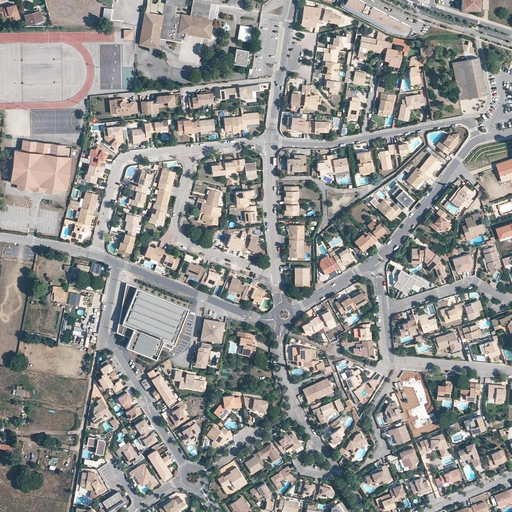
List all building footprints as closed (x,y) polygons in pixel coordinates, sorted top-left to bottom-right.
[(208,18),(209,10),(211,1),(219,3),(219,0),(164,0),(162,15),(144,12),(143,19),(138,44),(141,44),(158,47),(159,38),(181,42),(182,34),(210,38),(213,19),(208,18)] [(336,0),(340,1),(339,4),(382,28),(392,31),(403,34),(407,25),(359,0),(336,0)] [(479,0),(463,0),(463,4),(461,4),(461,10),(469,10),(469,9),(472,8),(472,10),(479,10),(479,0)] [(314,27),(316,21),(318,12),(320,7),(306,3),(301,20),(311,23),(311,26),(314,27)] [(20,20),(15,6),(3,10),(3,8),(0,8),(0,12),(2,18),(9,16),(9,18),(12,17),(14,22),(20,20)] [(339,21),(340,16),(333,11),(320,7),(318,12),(316,21),(320,23),(321,19),(326,20),(326,18),(329,19),(329,20),(338,22),(339,21)] [(103,20),(111,21),(112,9),(104,8),(103,20)] [(27,25),(42,20),(39,11),(24,15),(27,25)] [(253,27),(239,25),(237,40),(250,42),(253,27)] [(132,31),(123,30),(123,39),(132,39),(132,31)] [(345,32),(345,35),(335,34),(335,36),(333,36),(332,43),(329,43),(329,48),(337,49),(339,49),(339,45),(342,45),(343,41),(349,42),(350,32),(345,32)] [(380,51),(382,40),(376,39),(360,36),(358,52),(357,55),(357,57),(365,59),(367,50),(380,52),(380,51)] [(410,40),(392,37),(391,42),(409,45),(410,40)] [(396,53),(396,49),(390,48),(391,42),(388,41),(382,40),(380,51),(385,52),(384,60),(388,60),(393,61),(393,63),(399,64),(401,54),(396,53)] [(323,51),(325,51),(324,60),(336,62),(337,49),(329,48),(323,47),(322,51),(323,51)] [(236,49),(233,63),(245,65),(247,50),(236,49)] [(408,66),(409,66),(407,73),(409,81),(419,80),(417,71),(415,71),(415,66),(416,66),(422,65),(421,60),(416,61),(415,57),(411,57),(411,59),(410,60),(410,62),(409,62),(408,66)] [(486,86),(478,57),(452,64),(460,93),(468,91),(486,86)] [(339,62),(336,62),(324,60),(323,68),(320,68),(319,68),(319,73),(325,74),(334,75),(337,75),(339,62)] [(325,74),(323,85),(329,86),(328,91),(331,91),(336,92),(338,81),(334,80),(334,75),(325,74)] [(252,98),(251,85),(223,89),(224,98),(234,97),(245,96),(246,99),(252,98)] [(468,91),(470,98),(488,93),(486,86),(468,91)] [(307,105),(307,104),(312,105),(312,106),(316,106),(318,94),(313,93),(313,95),(309,94),(309,93),(309,90),(305,90),(305,92),(304,92),(304,95),(303,105),(307,105)] [(470,98),(468,91),(460,93),(462,101),(470,98)] [(196,104),(201,104),(206,103),(212,103),(211,101),(210,92),(206,93),(199,93),(195,94),(195,96),(194,96),(191,96),(192,107),(197,106),(196,104)] [(387,111),(391,111),(392,101),(393,101),(394,95),(381,92),(380,99),(381,99),(380,103),(379,103),(377,113),(382,114),(382,112),(386,113),(387,111)] [(291,93),(289,103),(303,105),(304,95),(291,93)] [(397,118),(407,120),(409,110),(408,110),(408,108),(407,108),(408,105),(409,105),(413,104),(413,102),(418,101),(418,105),(423,104),(421,93),(404,96),(404,98),(400,99),(401,103),(400,103),(397,118)] [(172,106),(171,94),(161,95),(161,97),(159,97),(159,95),(155,96),(153,100),(148,101),(149,113),(156,112),(155,107),(155,103),(164,102),(165,106),(166,106),(172,106)] [(359,98),(352,96),(351,96),(351,97),(351,100),(350,100),(347,113),(357,114),(360,102),(358,101),(359,98)] [(134,103),(133,102),(129,102),(128,104),(126,104),(124,104),(123,103),(123,102),(122,102),(121,101),(120,101),(120,99),(112,100),(114,114),(115,115),(135,113),(134,103)] [(149,113),(148,101),(142,101),(139,102),(140,114),(149,113)] [(258,122),(257,112),(241,114),(241,117),(242,130),(247,129),(247,128),(246,124),(257,122),(258,122)] [(290,123),(290,126),(298,126),(298,129),(302,129),(302,131),(308,132),(309,121),(304,120),(304,118),(288,116),(287,123),(290,123)] [(242,130),(241,117),(223,119),(224,130),(231,129),(231,132),(238,131),(242,131),(242,130)] [(214,129),(213,118),(195,120),(195,121),(196,131),(200,130),(208,130),(214,129)] [(162,120),(162,121),(148,123),(149,133),(154,132),(154,131),(159,130),(167,129),(166,124),(167,124),(166,119),(162,120)] [(196,131),(195,121),(190,122),(190,119),(183,120),(183,119),(177,120),(178,131),(183,130),(191,130),(191,133),(196,132),(196,131)] [(327,132),(328,122),(309,120),(309,121),(308,132),(314,132),(314,130),(318,131),(327,132)] [(143,123),(144,129),(131,130),(132,141),(139,140),(145,139),(145,138),(145,136),(146,136),(150,136),(149,133),(148,123),(143,123)] [(122,139),(121,125),(103,127),(103,128),(104,136),(106,136),(107,140),(113,145),(116,146),(117,146),(118,144),(118,142),(120,142),(119,139),(122,139)] [(453,135),(453,137),(452,137),(450,135),(447,139),(444,137),(442,140),(444,142),(439,149),(445,154),(449,148),(452,151),(458,143),(458,142),(459,140),(459,134),(453,135)] [(17,183),(17,188),(59,193),(60,188),(66,189),(70,157),(63,157),(64,146),(22,141),(21,151),(14,150),(10,182),(17,183)] [(511,162),(497,168),(501,181),(511,177),(511,141),(511,143),(511,162)] [(407,152),(406,143),(397,144),(397,143),(392,144),(394,153),(394,154),(407,152)] [(387,145),(388,149),(379,150),(382,169),(391,168),(389,154),(394,153),(392,144),(387,145)] [(88,156),(91,157),(89,165),(104,168),(105,164),(101,163),(101,162),(102,160),(100,160),(102,158),(103,158),(106,154),(96,147),(93,150),(90,150),(88,156)] [(371,161),(370,160),(368,151),(356,153),(356,158),(358,157),(359,162),(357,163),(358,171),(372,168),(371,161)] [(298,155),(297,158),(292,158),(285,158),(286,165),(290,165),(290,171),(300,170),(300,165),(304,165),(305,155),(298,155)] [(323,173),(323,172),(328,171),(334,170),(332,160),(331,155),(326,156),(326,159),(319,161),(319,162),(316,163),(316,169),(318,169),(319,174),(323,173)] [(431,174),(429,173),(434,167),(436,169),(440,163),(431,155),(419,170),(429,178),(432,175),(431,174)] [(347,169),(345,157),(337,159),(332,160),(334,170),(334,171),(347,169)] [(495,163),(497,168),(511,162),(511,157),(509,159),(495,163)] [(240,170),(245,169),(246,178),(256,176),(255,162),(244,163),(244,158),(239,159),(240,170)] [(224,162),(225,170),(235,169),(235,170),(240,170),(239,159),(234,160),(234,161),(224,162)] [(219,163),(219,165),(211,166),(212,176),(225,174),(225,170),(224,162),(219,162),(219,163)] [(103,173),(104,168),(89,165),(86,176),(85,175),(84,181),(93,183),(95,176),(97,177),(99,177),(100,172),(101,173),(103,173)] [(406,181),(415,188),(422,179),(425,181),(426,182),(429,178),(419,170),(416,168),(406,181)] [(173,171),(162,169),(157,187),(159,188),(170,190),(171,188),(172,186),(169,186),(173,171)] [(135,187),(146,190),(150,174),(141,171),(138,183),(136,182),(134,186),(135,187)] [(425,181),(422,179),(415,188),(417,190),(425,181)] [(455,193),(456,194),(450,201),(459,209),(468,196),(472,192),(464,185),(461,189),(459,187),(455,193)] [(284,191),(286,191),(286,197),(284,197),(284,201),(298,200),(298,190),(296,190),(296,186),(284,186),(284,191)] [(459,187),(458,186),(447,199),(450,201),(456,194),(455,193),(459,187)] [(134,191),(137,191),(135,199),(132,199),(131,204),(142,207),(146,190),(135,187),(134,191)] [(171,191),(170,190),(159,188),(155,204),(166,206),(168,198),(169,195),(170,195),(171,191)] [(405,206),(404,205),(410,199),(399,188),(392,195),(396,199),(393,202),(394,204),(401,210),(405,206)] [(206,203),(217,206),(221,192),(210,189),(208,195),(206,203)] [(254,189),(235,191),(237,208),(243,207),(248,206),(248,202),(247,196),(255,195),(254,189)] [(97,195),(85,192),(81,208),(93,211),(94,207),(92,206),(93,201),(95,202),(97,195)] [(284,204),(286,204),(286,210),(284,210),(284,215),(296,215),(296,210),(298,210),(298,200),(284,201),(284,204)] [(401,210),(394,204),(391,207),(383,200),(376,207),(389,219),(395,212),(397,214),(401,210)] [(220,208),(217,206),(206,203),(203,203),(202,202),(200,211),(203,212),(203,213),(201,219),(205,220),(205,222),(210,224),(211,223),(216,224),(217,221),(218,221),(220,212),(219,212),(220,208)] [(155,204),(154,203),(149,221),(155,223),(157,219),(163,220),(164,217),(162,215),(162,213),(163,211),(165,212),(167,207),(166,206),(155,204)] [(243,207),(244,209),(245,222),(255,221),(255,215),(254,211),(256,210),(255,205),(248,206),(243,207)] [(81,208),(80,208),(77,222),(89,226),(93,211),(81,208)] [(438,214),(439,215),(436,219),(435,218),(433,217),(428,224),(436,230),(439,226),(444,230),(450,224),(443,218),(446,214),(439,208),(436,212),(438,214)] [(200,211),(197,220),(205,222),(205,220),(201,219),(203,213),(203,212),(200,211)] [(483,221),(475,224),(474,219),(481,216),(481,215),(480,211),(472,214),(472,215),(468,217),(468,219),(465,220),(466,223),(462,225),(466,237),(471,236),(471,234),(478,232),(485,229),(483,221)] [(389,219),(390,221),(397,214),(395,212),(389,219)] [(127,234),(135,236),(140,217),(126,213),(125,220),(126,221),(129,222),(126,230),(128,230),(127,234)] [(375,237),(379,233),(380,235),(386,230),(379,223),(377,224),(373,220),(367,225),(371,229),(366,234),(373,242),(376,239),(376,238),(375,237)] [(499,238),(511,233),(511,221),(496,227),(499,238)] [(88,230),(89,226),(77,222),(75,222),(73,231),(72,231),(70,236),(80,239),(81,235),(81,232),(83,233),(85,233),(86,229),(87,230),(88,230)] [(289,225),(289,240),(303,239),(304,239),(303,225),(289,225)] [(353,241),(361,249),(368,243),(370,245),(373,242),(366,234),(364,232),(353,241)] [(127,234),(125,234),(123,242),(121,250),(130,252),(135,236),(127,234)] [(242,235),(240,238),(231,235),(228,243),(237,247),(236,249),(238,250),(240,251),(245,239),(246,236),(242,235)] [(260,247),(256,246),(257,241),(256,241),(257,237),(251,235),(249,238),(250,238),(249,241),(245,239),(240,251),(245,253),(246,250),(247,248),(254,250),(253,252),(258,254),(258,255),(261,249),(260,247)] [(289,257),(303,256),(303,239),(289,240),(288,240),(289,244),(291,244),(291,247),(291,249),(289,249),(289,257)] [(361,249),(362,251),(370,245),(368,243),(361,249)] [(144,255),(150,257),(158,260),(159,259),(162,251),(162,250),(159,249),(157,248),(151,246),(148,245),(144,255)] [(489,270),(500,266),(493,246),(483,250),(485,254),(484,254),(485,257),(487,263),(488,262),(489,264),(488,264),(487,264),(489,270)] [(411,260),(423,261),(427,263),(426,264),(431,268),(432,266),(435,263),(438,266),(435,269),(439,279),(445,277),(440,261),(438,260),(439,258),(426,247),(424,250),(418,250),(418,249),(411,249),(411,260)] [(343,264),(341,262),(346,259),(347,262),(352,259),(348,251),(347,252),(345,249),(335,254),(333,250),(330,252),(332,256),(339,267),(343,264)] [(170,256),(166,255),(166,253),(162,251),(159,259),(164,261),(164,263),(172,267),(176,268),(179,260),(172,257),(170,256)] [(441,255),(444,258),(445,262),(449,261),(448,256),(443,252),(441,255)] [(197,257),(197,258),(186,255),(185,259),(202,264),(203,259),(197,257)] [(322,262),(327,272),(333,268),(334,269),(339,267),(332,256),(322,262)] [(469,256),(453,262),(457,273),(471,269),(472,265),(469,256)] [(189,275),(188,277),(200,282),(205,269),(201,267),(195,264),(190,262),(186,273),(189,275)] [(322,262),(319,264),(324,273),(327,272),(322,262)] [(90,271),(101,274),(103,265),(92,263),(90,271)] [(75,271),(70,270),(70,275),(82,277),(83,273),(85,273),(86,268),(76,267),(75,271)] [(307,285),(307,280),(296,280),(296,267),(293,267),(293,285),(307,285)] [(307,267),(296,267),(296,280),(307,280),(307,267)] [(409,276),(394,268),(392,273),(398,277),(397,282),(394,287),(400,292),(409,276)] [(213,272),(205,269),(200,282),(211,287),(212,284),(216,286),(220,275),(217,274),(213,272)] [(409,276),(400,292),(406,295),(412,287),(414,284),(415,285),(419,287),(421,288),(424,285),(409,276)] [(248,287),(245,286),(238,283),(238,281),(239,280),(232,277),(228,289),(242,295),(240,298),(244,299),(246,292),(248,287)] [(130,335),(129,338),(125,347),(155,359),(161,345),(171,349),(188,308),(125,283),(128,299),(122,300),(116,333),(127,337),(128,334),(130,335)] [(248,287),(246,292),(251,294),(250,297),(254,298),(258,300),(260,296),(262,291),(257,289),(254,288),(255,286),(250,284),(248,287)] [(356,306),(361,303),(367,299),(361,289),(355,292),(356,294),(355,295),(354,293),(350,295),(355,305),(356,306)] [(54,290),(53,297),(57,298),(57,300),(62,301),(64,291),(54,290)] [(246,292),(244,299),(252,302),(254,298),(250,297),(251,294),(246,292)] [(89,297),(72,293),(70,305),(87,308),(89,297)] [(336,302),(342,312),(351,307),(355,305),(350,295),(349,294),(345,296),(346,298),(342,301),(341,299),(336,302)] [(469,303),(470,305),(464,307),(463,305),(462,302),(458,303),(461,315),(466,313),(468,319),(479,315),(477,310),(479,309),(476,301),(469,303)] [(454,307),(451,308),(447,309),(447,308),(446,307),(439,310),(441,316),(442,316),(445,322),(458,318),(457,316),(461,315),(458,303),(453,305),(454,307)] [(323,325),(327,323),(328,325),(335,322),(329,310),(326,311),(323,313),(322,312),(317,314),(318,315),(323,325)] [(413,315),(415,323),(419,321),(422,332),(437,327),(434,320),(428,323),(426,318),(425,313),(417,316),(416,314),(413,315)] [(511,313),(503,316),(503,315),(489,319),(491,325),(495,324),(496,327),(500,326),(502,326),(504,326),(506,327),(507,328),(510,327),(511,331),(511,313)] [(318,315),(310,319),(310,320),(307,321),(303,324),(306,332),(310,333),(316,330),(319,328),(323,326),(323,325),(318,315)] [(407,320),(407,322),(405,322),(404,321),(401,322),(401,323),(398,324),(398,327),(400,334),(404,333),(405,335),(410,334),(409,331),(413,330),(412,328),(416,327),(415,323),(413,315),(409,316),(410,319),(407,320)] [(226,323),(205,320),(202,342),(212,343),(223,345),(226,323)] [(362,327),(359,327),(360,335),(358,336),(359,340),(371,339),(371,335),(370,335),(369,331),(368,327),(370,327),(369,322),(362,323),(362,327)] [(460,339),(464,338),(469,337),(469,338),(474,336),(478,335),(476,329),(474,330),(472,325),(461,329),(461,330),(457,332),(460,339)] [(240,337),(239,343),(243,343),(242,353),(249,355),(249,352),(254,353),(255,346),(251,346),(252,338),(247,337),(248,332),(237,330),(236,337),(240,337)] [(457,349),(452,332),(433,337),(436,347),(447,343),(449,351),(457,349)] [(359,347),(360,352),(368,351),(368,353),(373,353),(373,350),(371,339),(359,340),(356,340),(356,347),(359,347)] [(496,350),(495,350),(493,345),(495,345),(495,344),(493,340),(484,343),(485,347),(484,347),(486,353),(487,353),(489,358),(498,355),(496,350)] [(212,343),(202,342),(201,346),(198,348),(197,350),(199,350),(199,353),(197,354),(195,365),(205,367),(205,364),(204,362),(205,355),(204,354),(205,352),(207,352),(208,347),(209,347),(211,347),(212,343)] [(304,349),(300,348),(300,346),(298,346),(291,347),(292,360),(296,360),(310,359),(310,347),(304,346),(304,349)] [(112,368),(106,359),(100,362),(102,366),(99,367),(103,372),(100,374),(101,376),(97,378),(103,387),(107,385),(108,387),(111,385),(116,394),(122,390),(120,387),(123,385),(119,379),(114,382),(115,382),(113,384),(111,381),(112,380),(108,374),(107,375),(105,371),(107,370),(107,371),(112,368)] [(296,365),(303,365),(311,364),(313,370),(322,366),(320,362),(317,363),(317,362),(316,359),(310,359),(296,360),(296,365)] [(356,376),(355,376),(353,377),(352,375),(359,371),(357,368),(353,370),(351,368),(344,371),(346,377),(345,378),(349,388),(363,381),(361,378),(359,379),(358,379),(357,377),(356,376)] [(153,372),(151,369),(146,372),(151,379),(152,378),(154,381),(153,382),(155,385),(156,384),(158,387),(157,388),(151,392),(156,398),(161,395),(163,394),(165,396),(163,397),(165,401),(167,400),(169,403),(167,404),(170,407),(171,407),(174,405),(172,401),(175,399),(156,370),(153,372)] [(113,370),(108,374),(112,380),(117,376),(113,370)] [(181,371),(175,370),(174,378),(179,379),(178,387),(183,387),(184,386),(202,389),(204,380),(196,379),(196,381),(194,380),(194,378),(193,378),(194,374),(186,373),(185,377),(180,376),(181,371)] [(358,397),(362,394),(360,391),(365,387),(367,389),(370,387),(372,386),(373,386),(375,383),(373,378),(372,377),(363,381),(349,388),(348,388),(355,402),(359,399),(358,397)] [(333,391),(327,378),(302,389),(308,402),(333,391)] [(445,383),(445,385),(443,385),(438,384),(437,392),(437,396),(441,396),(449,397),(451,381),(446,380),(445,383)] [(470,387),(470,389),(468,389),(461,388),(460,395),(465,395),(465,399),(469,399),(474,400),(474,399),(475,399),(476,394),(476,392),(479,393),(480,385),(475,384),(475,383),(470,382),(470,387)] [(489,383),(488,397),(496,398),(495,402),(501,402),(502,398),(504,398),(505,388),(497,387),(497,384),(489,383)] [(28,390),(28,389),(14,387),(13,394),(29,397),(30,391),(28,390)] [(128,392),(118,398),(125,409),(133,405),(131,402),(134,400),(128,392)] [(226,408),(227,406),(231,406),(234,405),(234,407),(240,406),(239,398),(233,399),(232,397),(232,395),(222,396),(223,404),(219,404),(213,413),(218,416),(219,416),(221,414),(224,412),(226,413),(228,409),(226,408)] [(105,404),(100,397),(96,400),(98,403),(93,406),(93,412),(94,415),(91,417),(89,425),(95,426),(96,421),(102,416),(101,414),(104,412),(107,417),(112,414),(106,406),(105,406),(104,404),(105,404)] [(244,405),(252,406),(252,408),(253,409),(259,410),(260,412),(266,408),(267,401),(243,397),(244,405)] [(337,410),(342,408),(338,398),(332,400),(336,409),(337,410)] [(349,398),(345,400),(348,407),(349,409),(351,407),(353,405),(349,398)] [(385,408),(387,410),(388,413),(385,414),(386,417),(384,418),(386,422),(401,416),(399,412),(394,400),(390,401),(390,402),(391,404),(390,405),(388,404),(387,403),(384,408),(385,408)] [(174,405),(171,407),(173,410),(171,411),(173,413),(171,414),(170,415),(172,419),(174,422),(178,419),(180,422),(185,419),(183,417),(185,415),(181,410),(183,409),(181,405),(181,404),(179,401),(174,405)] [(329,401),(322,405),(320,401),(311,406),(314,413),(316,412),(321,423),(326,421),(323,415),(322,413),(333,408),(329,401)] [(142,414),(137,406),(126,412),(131,421),(142,414)] [(480,415),(470,418),(473,426),(469,428),(471,433),(485,429),(480,415)] [(109,420),(114,427),(117,425),(117,423),(113,417),(109,420)] [(331,423),(333,426),(340,421),(338,417),(331,423)] [(150,427),(145,419),(135,425),(142,436),(149,432),(147,429),(150,427)] [(182,430),(180,431),(182,434),(179,436),(183,442),(187,439),(195,440),(196,431),(198,432),(199,428),(195,422),(193,423),(191,420),(180,427),(182,430)] [(333,426),(335,429),(332,431),(331,433),(333,437),(332,438),(331,439),(334,443),(343,437),(342,435),(345,433),(343,430),(344,429),(341,425),(343,424),(340,421),(333,426)] [(396,443),(409,438),(404,423),(387,430),(389,434),(392,433),(394,432),(395,434),(393,434),(396,443)] [(223,427),(220,430),(213,425),(212,427),(210,425),(207,429),(209,431),(206,435),(213,440),(218,443),(221,442),(222,441),(223,440),(224,440),(227,437),(228,437),(231,433),(223,427)] [(361,431),(356,434),(352,440),(350,439),(346,446),(342,444),(339,450),(347,455),(351,450),(354,452),(357,446),(359,443),(361,441),(362,440),(365,439),(361,431)] [(149,432),(142,436),(139,438),(142,444),(145,443),(149,448),(151,447),(157,443),(158,441),(154,433),(150,434),(149,432)] [(289,436),(287,437),(284,436),(278,440),(277,438),(274,441),(281,451),(284,449),(285,450),(291,446),(293,448),(296,446),(295,445),(300,442),(293,432),(288,435),(289,436)] [(448,449),(442,433),(423,440),(424,443),(420,444),(422,449),(426,447),(427,449),(430,447),(430,446),(433,446),(433,447),(438,447),(440,447),(442,452),(448,449)] [(86,444),(96,446),(98,446),(97,453),(102,454),(104,441),(103,438),(97,438),(97,437),(95,436),(95,437),(88,436),(86,444)] [(118,448),(122,454),(123,454),(124,455),(124,456),(128,463),(138,456),(129,441),(118,448)] [(159,447),(157,443),(151,447),(153,450),(147,454),(158,471),(154,474),(158,479),(161,477),(163,479),(170,475),(168,472),(170,471),(167,467),(166,468),(164,466),(166,465),(171,461),(167,455),(161,458),(160,459),(158,456),(159,455),(157,452),(156,453),(154,450),(155,449),(159,447)] [(264,456),(268,453),(269,455),(272,461),(279,456),(271,443),(265,447),(267,448),(265,449),(264,448),(257,452),(261,460),(265,457),(264,456)] [(457,451),(460,458),(471,454),(475,464),(480,462),(472,443),(465,445),(466,448),(457,451)] [(428,452),(427,449),(426,447),(422,449),(420,444),(416,446),(420,455),(428,452)] [(417,457),(412,446),(398,451),(401,458),(402,457),(403,460),(406,459),(408,464),(407,464),(409,469),(415,466),(414,462),(413,459),(417,457)] [(450,453),(448,449),(442,452),(440,447),(438,447),(441,456),(450,453)] [(489,466),(495,463),(502,461),(506,459),(502,449),(485,455),(489,466)] [(257,470),(261,467),(258,462),(261,460),(257,452),(253,455),(254,456),(255,457),(246,464),(252,473),(257,470)] [(475,464),(471,454),(460,458),(461,460),(469,457),(470,458),(472,465),(475,464)] [(244,462),(246,464),(255,457),(254,456),(244,462)] [(134,474),(134,475),(137,475),(142,482),(145,483),(147,482),(148,481),(151,487),(156,483),(143,462),(131,470),(130,475),(131,476),(134,474)] [(382,468),(378,470),(377,467),(371,472),(371,473),(365,475),(367,481),(373,478),(374,481),(382,478),(384,482),(389,479),(387,475),(389,475),(386,465),(385,463),(381,464),(381,466),(382,468)] [(283,486),(279,480),(284,476),(285,478),(290,480),(295,477),(291,471),(290,472),(289,470),(291,469),(288,465),(271,476),(279,489),(283,486)] [(227,483),(230,481),(232,484),(230,486),(233,490),(242,485),(241,484),(245,481),(235,467),(229,471),(230,472),(232,475),(228,477),(227,475),(223,477),(222,476),(217,479),(223,487),(228,485),(227,483)] [(460,478),(456,467),(438,474),(439,476),(434,478),(437,486),(443,484),(442,482),(450,479),(452,478),(452,480),(460,478)] [(94,477),(94,472),(87,471),(87,472),(82,471),(80,485),(85,485),(84,488),(91,489),(94,490),(97,494),(104,490),(101,485),(102,484),(98,478),(96,479),(94,477)] [(145,483),(142,482),(137,475),(134,475),(141,485),(145,483)] [(424,481),(422,481),(420,477),(410,481),(414,492),(419,490),(424,488),(425,491),(429,489),(426,480),(424,481)] [(268,492),(267,491),(268,490),(269,490),(264,482),(256,487),(255,486),(249,490),(252,494),(253,493),(256,491),(260,496),(261,495),(263,494),(263,495),(265,496),(264,500),(266,500),(265,509),(271,510),(272,501),(270,501),(271,495),(268,495),(268,492)] [(303,495),(304,492),(310,493),(310,495),(313,495),(315,487),(315,485),(316,484),(312,483),(312,484),(308,484),(305,483),(301,482),(300,486),(299,486),(298,494),(303,495)] [(397,497),(397,496),(400,494),(401,496),(405,494),(401,484),(389,488),(390,491),(393,500),(398,499),(397,497)] [(330,487),(324,486),(320,485),(319,486),(319,487),(315,487),(313,495),(313,497),(317,498),(318,494),(328,496),(329,494),(333,495),(334,492),(330,487)] [(511,488),(495,495),(499,506),(511,500),(511,498),(511,497),(511,488)] [(118,491),(98,503),(101,507),(104,504),(109,511),(114,509),(113,508),(119,504),(120,505),(127,501),(124,495),(122,497),(118,491)] [(395,504),(393,500),(390,491),(382,494),(384,498),(382,501),(385,508),(387,507),(392,505),(395,504)] [(185,504),(180,496),(174,499),(174,498),(166,503),(167,504),(166,505),(165,504),(163,505),(164,507),(160,510),(161,511),(174,511),(180,508),(179,507),(185,504)] [(234,510),(235,509),(237,511),(244,511),(250,509),(246,502),(245,503),(241,496),(230,504),(234,510)] [(294,511),(296,511),(299,502),(280,499),(279,508),(282,508),(282,510),(289,511),(294,511)] [(484,511),(489,510),(485,501),(477,505),(472,506),(468,508),(470,511),(484,511)] [(333,509),(334,511),(343,511),(346,511),(340,502),(332,507),(333,509)]
